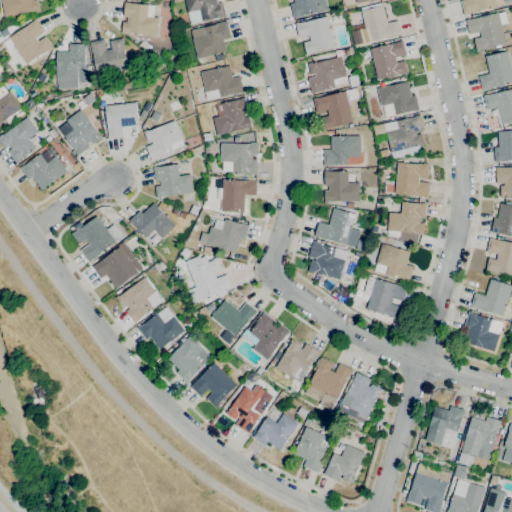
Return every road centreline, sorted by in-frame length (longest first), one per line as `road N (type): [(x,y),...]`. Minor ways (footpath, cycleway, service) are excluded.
road 1 (residential): [(254,0),(291,171),(269,276),(351,336),(417,366),(511,391)]
road 2 (residential): [(423,0),(461,189),(375,511)]
road 3 (residential): [(0,196),(121,365),(167,415),(233,467),(324,511)]
